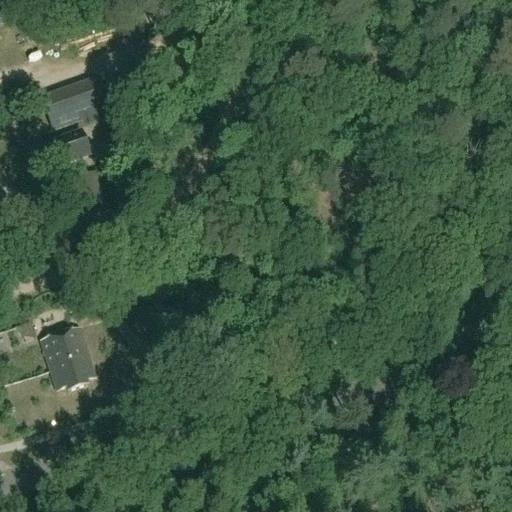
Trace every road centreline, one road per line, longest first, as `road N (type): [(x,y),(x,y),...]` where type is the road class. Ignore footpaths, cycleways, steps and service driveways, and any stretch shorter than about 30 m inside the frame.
road 1 (tertiary): [(0,494),(155,444),(511,378)]
road 2 (track): [(0,295),(142,233),(186,192),(275,0)]
road 3 (track): [(155,444),(98,306),(51,276),(50,230),(0,179)]
road 4 (track): [(0,88),(98,61),(173,0)]
